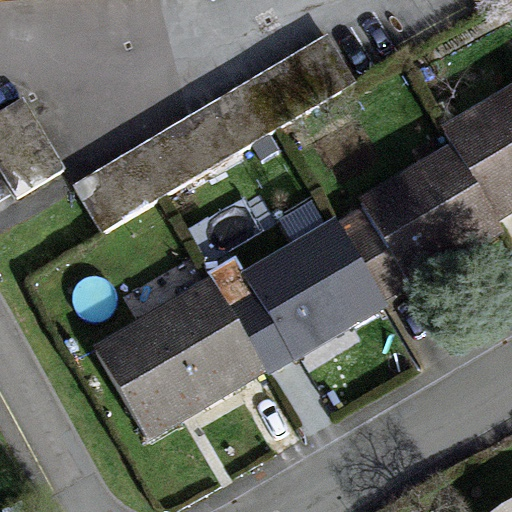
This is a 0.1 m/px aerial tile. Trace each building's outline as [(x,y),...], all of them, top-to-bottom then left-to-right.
[(477,0),(483,8),(497,0),(477,0)] [(327,39),(74,190),(102,236),(355,86),(327,39)] [(511,93),(442,134),(453,153),(493,220),(511,209),(511,93)] [(0,171),(16,199),(63,171),(21,101),(0,113),(0,171)] [(493,220),(453,153),(361,207),(363,211),(338,226),(380,297),(405,282),(408,287),(439,268),(434,260),(458,246),(463,254),(500,232),(493,220)] [(338,226),(219,296),(263,371),(289,356),(291,360),(323,342),(318,333),(342,319),(347,328),(384,306),(380,297),(338,226)] [(219,296),(212,285),(95,354),(145,441),(182,419),(176,408),(193,398),(199,409),(263,371),(219,296)] [(24,511),(19,501),(1,510),(2,511),(24,511)]
